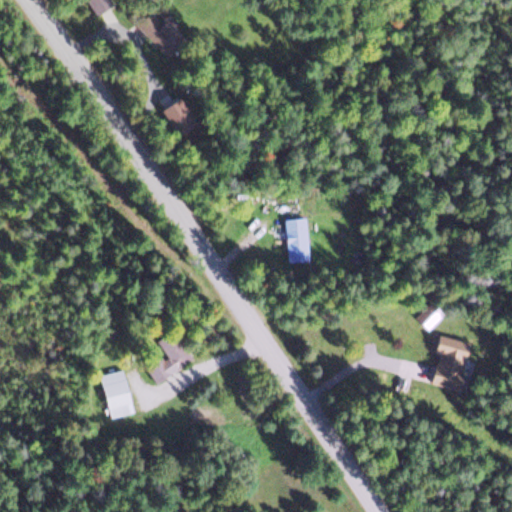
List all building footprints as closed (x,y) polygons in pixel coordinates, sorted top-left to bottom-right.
[(79,0),(88,12),(106,1),(105,0),(79,0)] [(168,36),(147,8),(128,22),(150,50),(168,36)] [(304,259),(299,208),(286,210),(286,217),(278,218),(282,262),(304,259)] [(154,342),(160,353),(141,364),(150,381),(186,359),(170,332),(154,342)] [(461,341),(432,333),(427,348),(432,350),(424,381),(448,388),(461,341)] [(94,373),(102,416),(128,412),(120,368),(94,373)]
